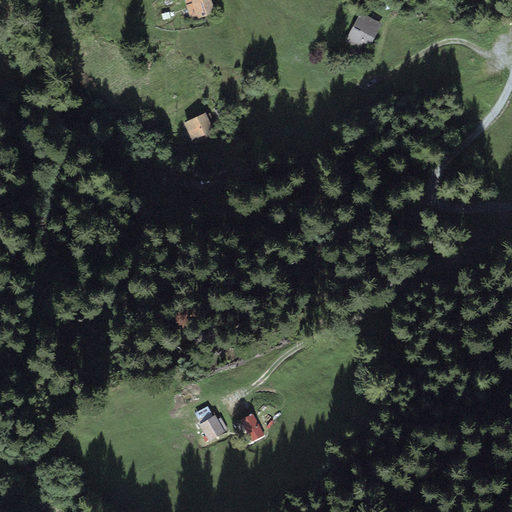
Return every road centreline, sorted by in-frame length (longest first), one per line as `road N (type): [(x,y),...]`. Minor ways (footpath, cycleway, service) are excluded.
road 1 (track): [(506,207),(498,234),(291,350),(265,378),(264,397)]
road 2 (track): [(511,78),(496,110),(431,178),(430,199),(443,210),(511,206)]
road 3 (track): [(511,61),(448,41),(368,84),(389,21)]
